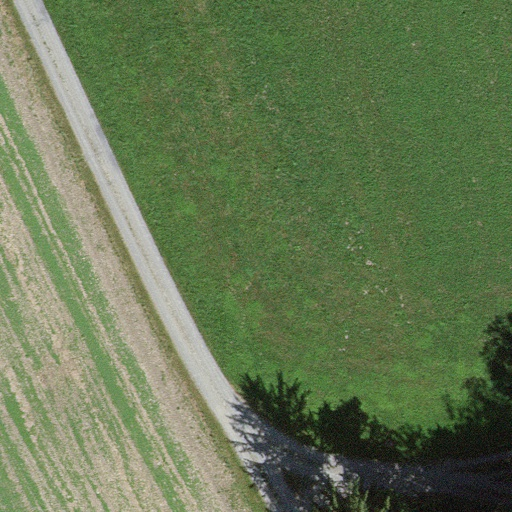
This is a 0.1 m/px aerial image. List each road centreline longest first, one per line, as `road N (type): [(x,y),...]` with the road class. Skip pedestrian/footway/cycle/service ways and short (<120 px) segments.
road 1 (track): [(241,448),(16,0)]
road 2 (track): [(241,448),(332,479),(511,462)]
